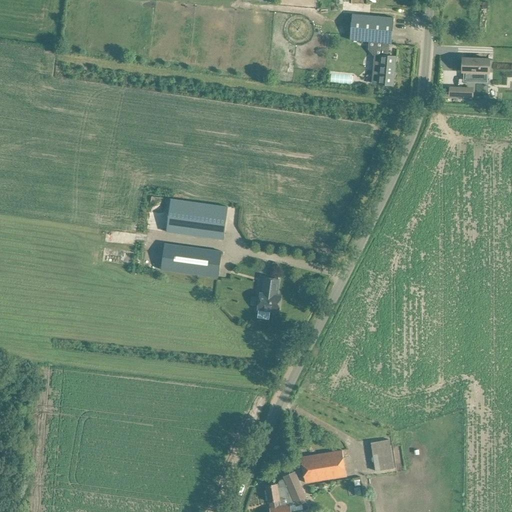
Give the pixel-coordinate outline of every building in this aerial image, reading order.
[(350,40),(383,43),(389,43),(391,44),(394,18),(353,14),(350,40)] [(388,56),(389,43),(383,43),(381,55),(375,55),(372,83),(393,85),(394,73),(393,73),(393,69),(395,70),(396,57),(388,56)] [(289,58),(289,66),(299,66),(299,58),(289,58)] [(493,60),(463,58),(463,71),(465,72),(465,80),(486,80),(486,72),(488,72),(489,60),(493,60)] [(337,71),(336,76),(358,80),(359,74),(337,71)] [(449,87),(448,95),(465,96),(465,88),(449,87)] [(223,239),(227,206),(172,198),(167,230),(223,239)] [(218,276),(221,252),(165,243),(162,268),(218,276)] [(270,309),(270,311),(279,313),(281,296),(275,295),(277,279),(264,277),(262,293),(260,293),(258,308),(270,309)] [(376,471),(393,469),(389,440),(371,442),(376,471)] [(301,457),(305,483),(346,476),(342,450),(301,457)] [(270,511),(291,511),(290,505),(291,505),(290,502),(295,501),(296,504),(302,503),(307,499),(296,473),(289,474),(284,478),(285,479),(284,480),(282,480),(280,481),(279,482),(279,484),(277,485),(277,484),(266,486),(269,502),(270,508),(270,511)]
